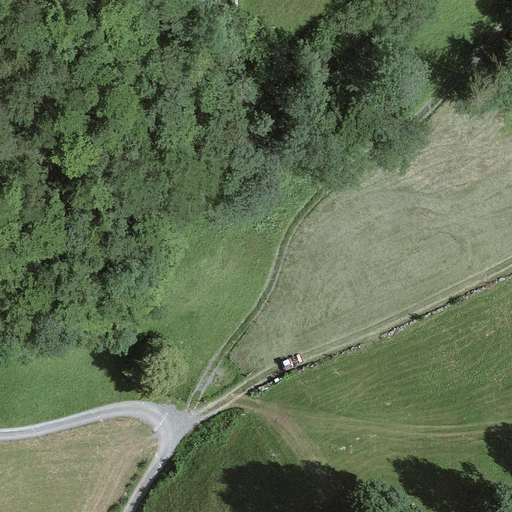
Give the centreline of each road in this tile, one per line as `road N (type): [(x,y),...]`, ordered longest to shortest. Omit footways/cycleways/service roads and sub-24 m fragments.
road 1 (track): [(167,422),(269,287),(308,203),(404,127),(511,16)]
road 2 (track): [(131,511),(170,442),(167,422),(155,413),(132,405),(0,432)]
